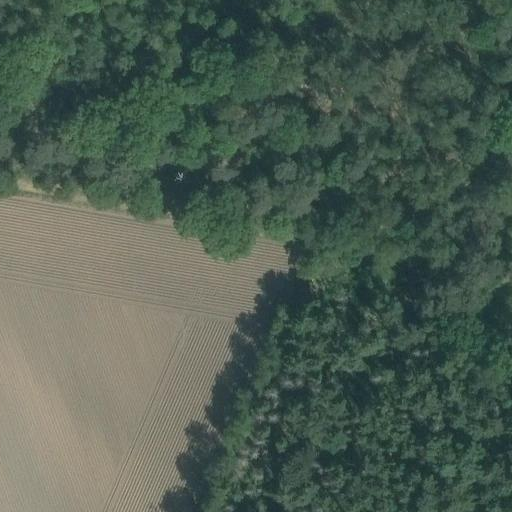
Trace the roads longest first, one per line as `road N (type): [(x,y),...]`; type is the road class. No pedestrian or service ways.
road 1 (track): [(0,187),(308,241)]
road 2 (track): [(511,403),(308,241)]
